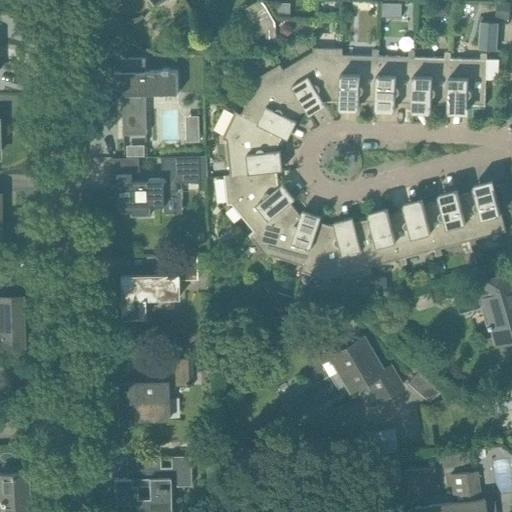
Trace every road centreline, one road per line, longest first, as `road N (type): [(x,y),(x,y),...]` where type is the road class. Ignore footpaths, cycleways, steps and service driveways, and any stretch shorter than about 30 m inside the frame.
road 1 (residential): [(511,151),(344,195),(326,193),(307,168),(314,141),(330,131),(508,139)]
road 2 (residential): [(69,422),(58,0)]
